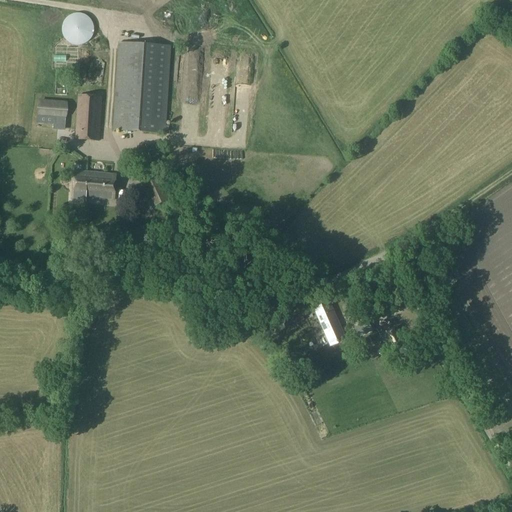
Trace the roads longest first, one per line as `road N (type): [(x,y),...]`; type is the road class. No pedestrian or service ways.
road 1 (residential): [(511,471),(388,253),(294,298),(273,298),(234,284),(153,231)]
road 2 (track): [(388,253),(511,171)]
